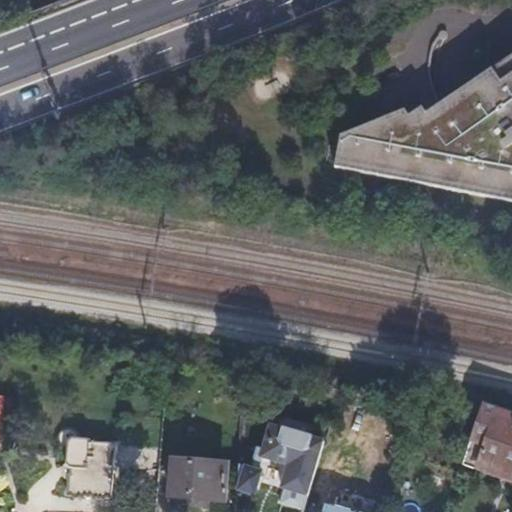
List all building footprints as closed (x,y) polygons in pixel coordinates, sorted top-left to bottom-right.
[(404,115),(340,140),(334,171),(511,205),(511,59),(425,118),(421,112),(408,121),(404,115)] [(511,484),(511,425),(478,414),(460,467),(511,484)] [(307,496),(322,444),(268,428),(262,451),(256,449),(253,460),(252,471),(237,467),(235,492),(253,497),(260,473),(259,473),(260,467),(262,459),(287,466),(281,489),(284,490),(307,496)] [(68,442),(64,495),(111,500),(114,446),(68,442)] [(174,462),(171,496),(191,498),(190,505),(207,507),(207,499),(222,500),(224,465),(174,462)] [(307,496),(284,490),(280,505),(303,511),(307,496)] [(354,511),(324,503),(321,511),(354,511)]
